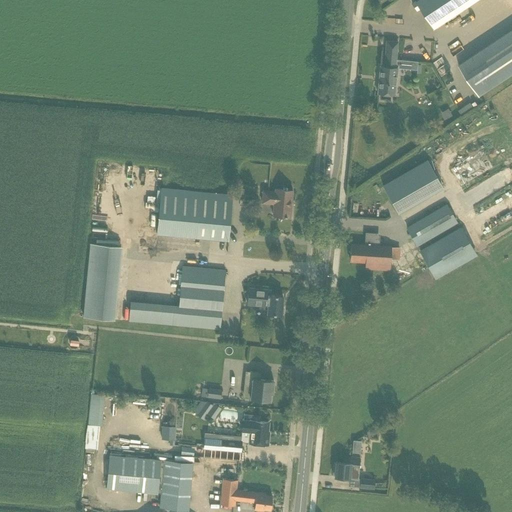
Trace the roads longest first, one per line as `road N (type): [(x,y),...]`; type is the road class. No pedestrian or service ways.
road 1 (tertiary): [(301,511),(330,179)]
road 2 (tertiary): [(334,132),(347,0)]
